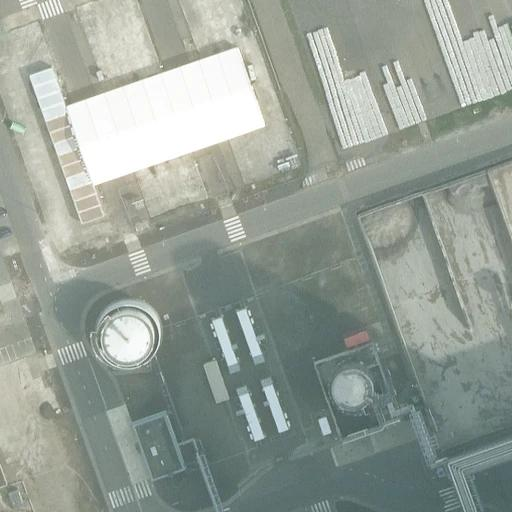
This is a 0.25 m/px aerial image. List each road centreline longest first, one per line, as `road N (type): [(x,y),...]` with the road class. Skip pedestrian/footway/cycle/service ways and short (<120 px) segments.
road 1 (unknown): [(152,260),(59,0)]
road 2 (unknown): [(161,0),(247,226)]
